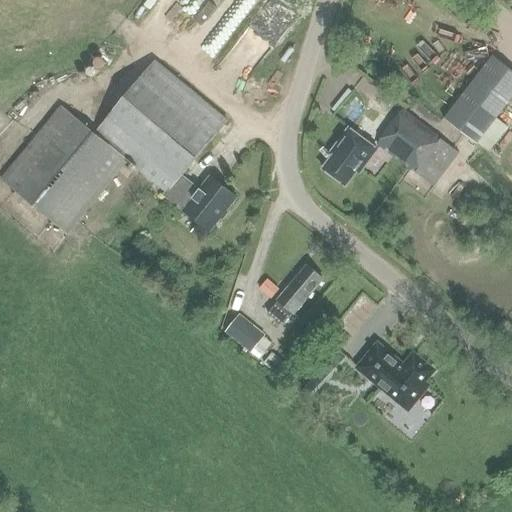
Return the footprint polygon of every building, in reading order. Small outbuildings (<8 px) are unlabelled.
[(511,71),(492,56),(444,119),(477,144),(511,98),(511,71)] [(184,212),(209,233),(237,198),(210,177),(199,191),(182,176),(227,121),(154,60),(94,134),(61,107),(1,181),(67,235),(127,162),(165,193),(162,196),(183,213),(184,212)] [(432,188),(458,154),(403,110),(376,144),(432,188)] [(364,171),(378,151),(347,128),(332,148),(336,151),(323,169),(346,185),(359,167),(364,171)] [(308,267),(289,289),(269,314),(282,327),(303,301),(304,301),(322,279),(308,267)] [(273,277),(266,288),(279,297),(286,286),(273,277)] [(263,338),(264,336),(239,315),(225,332),(259,360),(272,345),(263,338)] [(377,346),(358,369),(408,409),(427,386),(423,383),(432,371),(414,356),(404,367),(377,346)] [(334,367),(323,357),(308,373),(318,383),(334,367)] [(290,369),(284,364),(276,374),(282,379),(290,369)]
